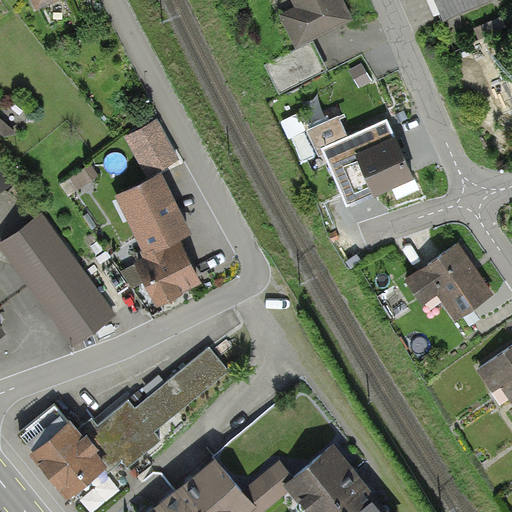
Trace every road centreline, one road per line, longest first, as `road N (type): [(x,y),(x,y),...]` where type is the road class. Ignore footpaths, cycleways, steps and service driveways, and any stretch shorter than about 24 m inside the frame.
road 1 (residential): [(113,0),(254,270),(242,288),(148,338),(0,395)]
road 2 (residential): [(473,196),(386,0)]
